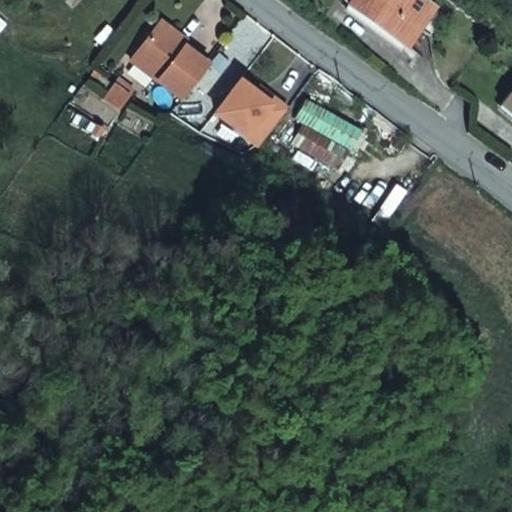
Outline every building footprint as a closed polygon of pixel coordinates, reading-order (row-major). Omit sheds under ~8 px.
[(432,42),(450,19),(423,0),(356,0),(349,9),(401,47),(416,29),(421,33),(432,42)] [(124,53),(178,91),(202,58),(148,19),(124,53)] [(401,47),(406,51),(421,33),(416,29),(401,47)] [(84,79),(91,69),(84,64),(76,74),(84,79)] [(124,92),(129,85),(112,74),(107,80),(124,92)] [(255,143),(281,105),(267,95),(263,100),(248,90),(231,79),(209,112),(255,143)] [(267,95),(252,85),(248,90),(263,100),(267,95)]
